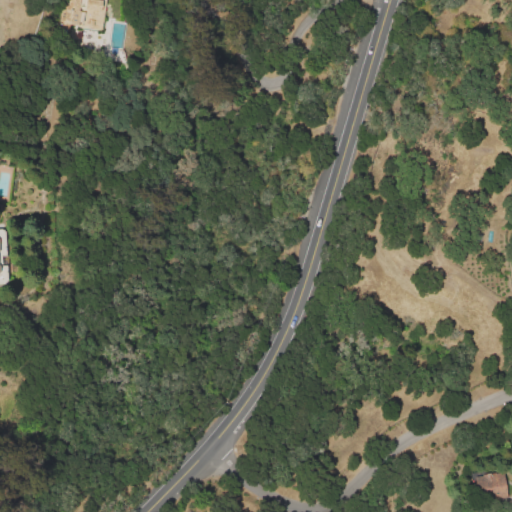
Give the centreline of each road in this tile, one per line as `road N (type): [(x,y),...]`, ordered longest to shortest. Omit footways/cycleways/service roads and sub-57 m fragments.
road 1 (secondary): [(386,0),(287,327),(228,425),(145,511)]
road 2 (residential): [(207,448),(303,511),(341,499),(418,432),(511,393)]
road 3 (residential): [(346,0),(315,19),(280,85),(250,75),(228,54),(192,0)]
